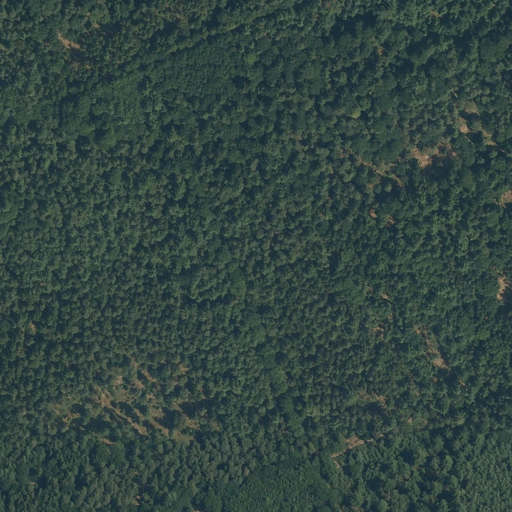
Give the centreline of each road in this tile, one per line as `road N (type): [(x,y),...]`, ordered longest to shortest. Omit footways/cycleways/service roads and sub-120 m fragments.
road 1 (track): [(232,250),(320,460)]
road 2 (track): [(367,200),(467,397)]
road 3 (track): [(305,0),(343,59),(342,135),(367,200)]
road 4 (track): [(193,511),(320,460),(341,511)]
road 5 (track): [(151,57),(220,222)]
road 6 (track): [(467,397),(320,460)]
road 7 (track): [(294,0),(151,57)]
road 8 (track): [(511,147),(367,200)]
